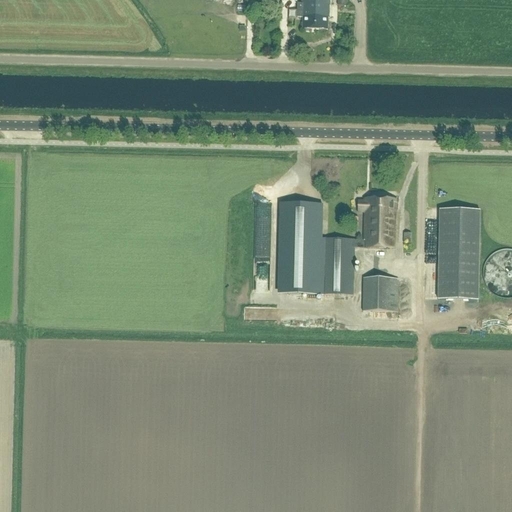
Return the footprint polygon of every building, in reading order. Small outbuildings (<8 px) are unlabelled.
[(302,0),(302,18),(303,18),(303,30),(328,31),(328,19),(330,19),(330,0),(302,0)] [(323,206),(282,205),(280,295),(353,297),(354,249),(395,250),(396,200),(364,199),(364,202),(358,202),(358,213),(365,213),(364,241),(354,241),(322,240),(323,206)] [(481,212),(440,212),(438,301),(479,302),(481,212)] [(399,280),(364,280),(363,313),(398,313),(399,280)] [(430,317),(455,316),(454,309),(447,309),(447,305),(429,306),(430,317)]
